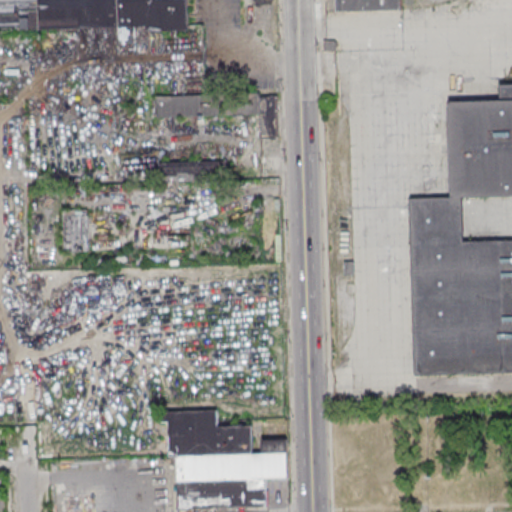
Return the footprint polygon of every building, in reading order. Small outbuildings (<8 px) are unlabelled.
[(39,0),(41,28),(0,29),(0,0),(39,0)] [(39,0),(41,28),(147,24),(147,31),(191,29),(189,0),(39,0)] [(341,17),(340,0),(403,0),(404,14),(341,17)] [(449,105),(451,202),(463,202),(511,200),(511,87),(499,88),(499,104),(449,105)] [(158,96),(159,118),(260,114),(261,138),(277,137),(276,95),(260,96),(260,92),(158,96)] [(227,180),(227,160),(160,161),(160,180),(227,180)] [(411,203),(416,378),(511,375),(511,244),(465,246),(463,202),(451,202),(411,203)] [(89,210),(64,210),(64,251),(89,251),(89,210)] [(255,453),(254,422),(219,424),(219,408),(163,410),(163,421),(169,420),(171,454),(179,454),(255,453)] [(179,454),(179,509),(268,508),(267,477),(288,477),(287,452),(255,453),(179,454)]
